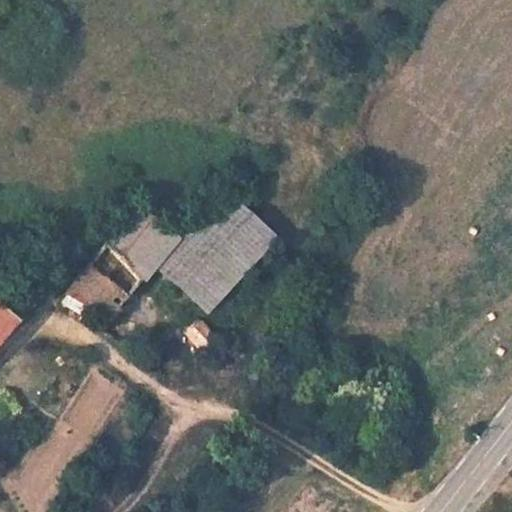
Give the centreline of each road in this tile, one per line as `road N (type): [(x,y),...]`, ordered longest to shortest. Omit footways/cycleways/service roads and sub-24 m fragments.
road 1 (track): [(390,511),(213,398),(159,392),(32,322)]
road 2 (track): [(213,398),(290,247)]
road 3 (track): [(0,352),(32,322),(93,237)]
